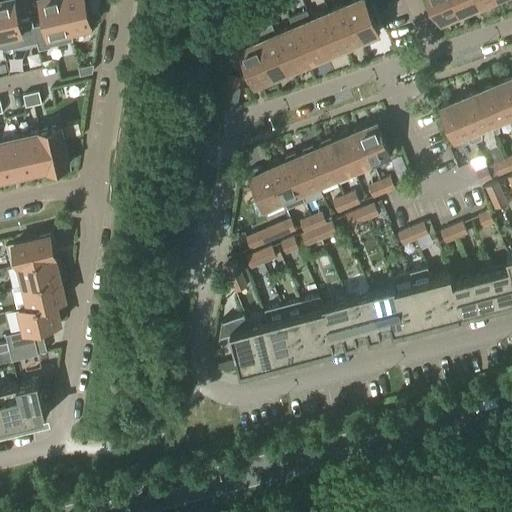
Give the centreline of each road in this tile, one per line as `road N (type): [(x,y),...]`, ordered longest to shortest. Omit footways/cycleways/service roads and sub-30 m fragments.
road 1 (residential): [(193,354),(232,127),(511,26)]
road 2 (primary): [(511,406),(101,511)]
road 3 (residential): [(193,354),(203,383),(240,398),(511,325)]
road 4 (residential): [(0,462),(58,448),(92,188)]
road 5 (residential): [(128,0),(92,188)]
